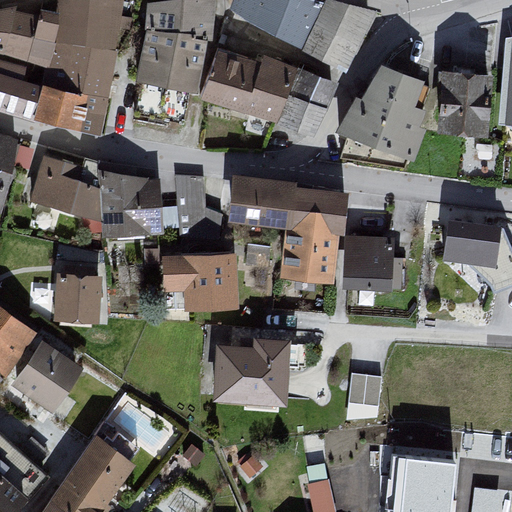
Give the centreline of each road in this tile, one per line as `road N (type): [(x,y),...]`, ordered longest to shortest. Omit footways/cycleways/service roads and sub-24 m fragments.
road 1 (residential): [(0,122),(126,155),(288,172)]
road 2 (residential): [(490,0),(406,21),(371,47),(288,172)]
road 3 (residential): [(288,172),(511,199)]
